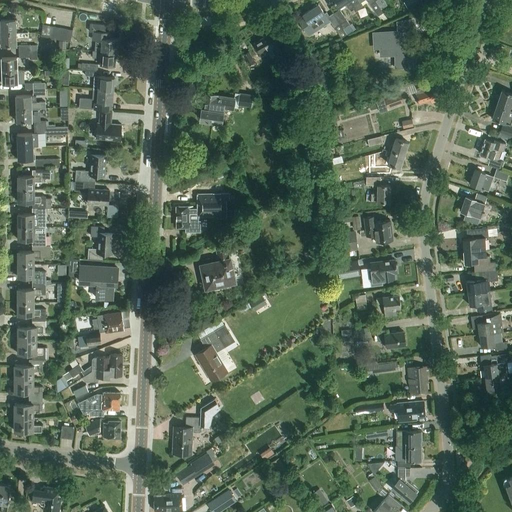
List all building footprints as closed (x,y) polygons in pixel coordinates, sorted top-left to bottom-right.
[(350,0),(349,0),(332,0),(338,8),(346,3),(350,9),(354,7),(350,0)] [(354,7),(356,11),(362,7),(357,0),(349,0),(350,0),(354,7)] [(383,13),(374,0),(367,0),(378,16),(383,13)] [(374,0),(383,13),(383,12),(376,1),(376,0),(374,0)] [(410,0),(407,0),(404,2),(408,9),(414,5),(410,0)] [(347,34),(333,14),(329,16),(327,12),(325,14),(318,4),(303,15),(305,18),(300,21),(309,36),(326,24),(331,21),(335,27),(342,38),(347,34)] [(333,14),(347,34),(347,35),(353,31),(339,10),(333,14)] [(0,20),(0,33),(16,33),(15,20),(0,20)] [(41,35),(46,37),(49,25),(43,24),(41,35)] [(90,24),(89,32),(92,32),(96,32),(96,39),(95,51),(116,53),(117,39),(110,39),(110,33),(105,32),(106,25),(90,24)] [(46,37),(52,38),(55,26),(49,25),(46,37)] [(396,54),(396,67),(415,67),(414,54),(405,54),(403,35),(416,33),(415,25),(397,29),(398,32),(373,34),(374,50),(380,49),(380,55),(396,54)] [(55,26),(52,38),(58,39),(60,27),(55,26)] [(58,39),(64,40),(66,29),(60,27),(58,39)] [(278,55),(280,54),(284,60),(290,56),(295,55),(293,45),(283,37),(280,39),(273,28),(262,34),(264,38),(255,43),(261,53),(273,46),(278,55)] [(64,40),(69,41),(72,30),(66,29),(64,40)] [(16,33),(0,33),(1,46),(16,46),(16,33)] [(93,51),(92,56),(101,57),(100,65),(115,66),(116,53),(95,51),(93,51)] [(255,61),(249,52),(242,57),(249,66),(255,61)] [(2,58),(2,71),(17,71),(17,58),(2,58)] [(85,70),(97,70),(98,63),(82,62),(82,69),(83,69),(85,70)] [(60,69),(60,83),(69,83),(69,69),(60,69)] [(24,71),(17,71),(2,71),(2,85),(18,84),(24,84),(24,71)] [(94,76),(93,89),(113,91),(114,77),(94,76)] [(416,83),(419,91),(416,92),(419,104),(430,100),(431,104),(443,100),(439,85),(430,88),(427,79),(416,83)] [(113,91),(93,89),(93,99),(80,98),(79,107),(109,110),(109,104),(113,104),(113,91)] [(511,93),(502,90),(497,105),(511,109),(511,93)] [(381,109),(404,102),(401,91),(378,98),(381,109)] [(251,105),(252,96),(235,93),(234,99),(216,96),(204,94),(200,120),(221,123),(223,108),(232,110),(233,108),(238,108),(238,106),(245,107),(245,104),(251,105)] [(16,109),(32,109),(36,108),(46,108),(45,102),(31,102),(31,95),(16,96),(16,109)] [(511,109),(497,105),(492,119),(510,125),(511,119),(511,109)] [(32,122),(32,114),(36,114),(36,108),(32,109),(16,109),(17,122),(32,122)] [(120,141),(122,125),(111,124),(112,112),(100,111),(99,123),(97,123),(96,139),(120,141)] [(412,118),(402,120),(403,128),(413,126),(412,118)] [(511,136),(511,127),(502,124),(498,136),(511,140),(511,136)] [(47,126),(34,127),(35,133),(46,132),(46,134),(67,133),(67,126),(58,126),(47,126)] [(18,147),(33,147),(38,147),(37,133),(33,134),(17,134),(18,147)] [(381,136),(368,140),(369,145),(383,142),(381,136)] [(389,150),(404,155),(408,142),(396,138),(393,145),(390,145),(389,150)] [(503,162),(497,159),(501,149),(503,150),(505,143),(494,139),(493,142),(485,139),(480,154),(490,157),(488,165),(501,169),(503,162)] [(33,147),(18,147),(18,160),(33,160),(33,147)] [(400,168),(404,155),(389,150),(387,156),(390,157),(387,164),(400,168)] [(90,171),(81,170),(76,170),(75,181),(95,183),(95,176),(105,176),(106,156),(91,155),(90,171)] [(509,173),(496,168),(494,175),(507,180),(509,173)] [(488,190),(491,182),(492,177),(485,175),(485,173),(475,169),(470,184),(480,188),(480,187),(488,190)] [(50,170),(46,170),(32,170),(32,176),(18,176),(18,189),(34,189),(34,182),(46,182),(46,179),(50,179),(50,170)] [(389,203),(390,186),(381,185),(381,177),(367,177),(367,185),(378,185),(378,194),(371,193),(371,202),(389,203)] [(94,189),(95,183),(75,181),(74,192),(88,193),(88,204),(108,205),(109,190),(94,189)] [(51,198),(46,198),(46,196),(34,196),(34,189),(18,189),(18,202),(32,202),(32,208),(46,208),(51,208),(51,198)] [(344,190),(334,190),(335,201),(344,201),(344,190)] [(460,211),(466,213),(463,220),(474,224),(478,225),(484,209),(488,197),(477,193),(474,200),(466,197),(460,211)] [(192,206),(176,206),(177,227),(185,227),(185,231),(200,231),(200,224),(214,224),(214,218),(225,218),(225,194),(198,194),(198,210),(192,210),(192,206)] [(46,227),(46,208),(32,208),(32,214),(18,214),(18,227),(46,227)] [(359,215),(352,216),(352,220),(353,229),(360,228),(359,215)] [(360,231),(361,234),(391,231),(390,220),(374,222),(374,216),(364,217),(365,230),(360,231)] [(89,248),(88,259),(103,260),(103,254),(113,254),(114,234),(104,233),(105,227),(91,226),(91,236),(99,236),(98,249),(89,248)] [(32,246),(46,245),(46,227),(18,227),(18,240),(32,240),(32,246)] [(476,238),(463,239),(463,251),(477,250),(486,250),(485,240),(489,239),(488,228),(475,229),(475,234),(476,238)] [(358,249),(355,231),(341,232),(344,251),(358,249)] [(391,231),(361,234),(361,236),(366,235),(366,237),(375,236),(376,243),(393,241),(391,231)] [(50,245),(46,245),(32,246),(32,251),(18,251),(18,264),(34,264),(34,257),(50,257),(50,245)] [(206,288),(235,282),(227,246),(216,248),(219,261),(201,265),(206,288)] [(477,250),(463,251),(464,263),(477,262),(478,271),(495,270),(495,261),(490,262),(490,255),(486,255),(486,250),(477,250)] [(112,300),(113,285),(116,285),(118,268),(80,266),(81,259),(67,258),(67,265),(69,265),(69,276),(80,277),(79,282),(92,282),(94,280),(98,280),(96,299),(112,300)] [(321,260),(314,270),(321,274),(328,265),(321,260)] [(383,285),(382,281),(395,279),(394,273),(397,273),(395,260),(379,262),(371,263),(360,265),(362,279),(370,278),(370,279),(371,287),(383,285)] [(339,264),(340,276),(358,272),(357,261),(339,264)] [(32,283),(46,283),(46,280),(46,272),(34,271),(34,264),(18,264),(18,277),(32,277),(32,283)] [(58,265),(58,275),(66,275),(66,265),(58,265)] [(472,280),(466,281),(468,293),(481,292),(481,290),(488,289),(487,280),(498,280),(497,270),(495,270),(478,271),(474,272),(471,272),(472,280)] [(18,302),(34,302),(34,295),(46,295),(46,286),(46,283),(32,283),(32,289),(18,289),(18,302)] [(481,292),(468,293),(470,305),(477,304),(477,311),(490,309),(489,303),(488,294),(488,289),(481,290),(481,292)] [(367,308),(365,294),(355,295),(357,309),(367,308)] [(255,311),(267,304),(262,295),(250,303),(255,311)] [(383,303),(384,311),(385,317),(397,315),(396,309),(401,309),(399,295),(382,297),(376,298),(377,304),(383,303)] [(32,321),(45,321),(46,309),(34,309),(34,302),(18,302),(18,315),(32,315),(32,321)] [(124,329),(122,311),(104,314),(98,315),(98,318),(100,332),(106,331),(106,332),(124,329)] [(478,323),(480,335),(493,333),(503,332),(500,313),(486,315),(487,322),(478,323)] [(18,340),(36,340),(37,333),(45,333),(45,321),(32,321),(32,326),(18,326),(18,340)] [(215,352),(224,347),(235,340),(225,324),(201,339),(207,349),(196,356),(211,380),(226,370),(215,352)] [(356,328),(358,339),(370,338),(368,326),(356,328)] [(327,327),(320,331),(325,339),(331,335),(327,327)] [(386,348),(405,346),(404,332),(387,334),(386,330),(377,331),(378,342),(385,341),(386,348)] [(78,335),(79,346),(102,343),(100,333),(78,335)] [(506,341),(494,343),(493,333),(480,335),(482,347),(494,345),(495,350),(507,349),(506,341)] [(320,342),(315,334),(309,337),(314,345),(320,342)] [(32,360),(42,360),(45,360),(45,348),(36,348),(36,340),(18,340),(18,354),(32,354),(32,360)] [(92,365),(92,368),(98,369),(110,369),(110,365),(123,366),(123,354),(110,354),(110,357),(98,357),(98,365),(92,365)] [(492,364),(483,365),(485,377),(498,375),(509,374),(506,354),(491,356),(492,364)] [(14,379),(33,379),(33,371),(42,372),(42,360),(32,360),(29,360),(29,365),(14,365),(14,379)] [(398,369),(397,362),(378,364),(378,361),(368,363),(368,365),(360,366),(361,375),(367,374),(367,373),(398,369)] [(79,363),(63,375),(67,380),(72,375),(73,376),(83,369),(79,363)] [(110,379),(110,375),(122,376),(123,366),(110,365),(110,369),(98,369),(92,368),(92,371),(83,378),(85,382),(98,383),(99,378),(110,379)] [(429,375),(428,366),(408,368),(411,394),(427,393),(425,376),(429,375)] [(498,375),(485,377),(487,389),(487,393),(500,391),(500,387),(499,379),(505,378),(505,381),(509,380),(509,374),(498,375)] [(68,385),(62,376),(56,380),(57,392),(68,385)] [(29,398),(42,398),(42,387),(33,387),(33,379),(14,379),(14,393),(29,393),(29,398)] [(89,391),(86,384),(73,391),(76,397),(89,391)] [(103,415),(103,409),(119,409),(119,401),(122,399),(122,395),(120,393),(120,392),(103,392),(103,394),(97,394),(84,400),(90,413),(90,415),(103,415)] [(14,418),(33,418),(33,410),(42,410),(42,398),(29,398),(29,404),(14,404),(14,418)] [(200,426),(208,426),(210,412),(220,406),(215,398),(201,407),(200,417),(186,416),(185,427),(174,426),(173,452),(191,453),(192,432),(200,432),(200,426)] [(366,404),(367,413),(384,410),(383,401),(366,404)] [(398,422),(402,421),(413,420),(413,417),(425,416),(424,401),(401,403),(390,404),(390,412),(398,411),(398,422)] [(33,418),(14,418),(14,432),(42,432),(42,426),(33,426),(33,418)] [(100,431),(100,419),(85,424),(89,435),(100,431)] [(120,438),(121,421),(109,420),(109,422),(104,422),(103,438),(120,438)] [(62,425),(61,437),(73,438),(74,428),(73,426),(62,425)] [(376,436),(388,434),(387,428),(375,430),(376,436)] [(396,430),(396,445),(406,445),(421,445),(421,430),(406,430),(401,430),(396,430)] [(396,445),(396,459),(398,459),(398,466),(410,466),(410,460),(421,460),(421,445),(406,445),(396,445)] [(271,449),(261,455),(264,459),(274,453),(271,449)] [(193,462),(190,463),(191,464),(198,475),(200,473),(215,464),(207,453),(193,462)] [(292,455),(287,458),(290,463),(295,459),(292,455)] [(279,458),(271,462),(277,473),(285,468),(279,458)] [(191,464),(177,473),(183,484),(198,475),(191,464)] [(408,502),(417,493),(419,491),(418,490),(416,493),(409,487),(411,484),(407,481),(406,478),(406,476),(410,476),(410,468),(398,468),(398,476),(398,479),(393,485),(399,490),(397,492),(408,502)] [(377,491),(385,498),(382,502),(381,502),(374,511),(395,511),(402,504),(381,487),(372,473),(368,475),(370,478),(368,480),(375,490),(377,489),(378,490),(377,491)] [(283,474),(279,476),(284,483),(288,480),(283,474)] [(0,484),(0,503),(2,504),(0,511),(7,511),(10,486),(0,484)] [(61,498),(61,497),(59,494),(58,494),(59,488),(45,486),(44,486),(41,489),(41,490),(33,489),(32,501),(39,502),(39,503),(41,506),(44,506),(43,511),(51,511),(59,511),(61,498)] [(229,488),(208,502),(214,511),(219,511),(237,500),(229,488)] [(312,492),(321,505),(328,500),(319,488),(312,492)] [(172,511),(182,511),(181,493),(170,494),(170,496),(161,497),(161,495),(154,495),(155,511),(172,510),(172,511)] [(353,496),(347,500),(351,507),(358,503),(353,496)]
